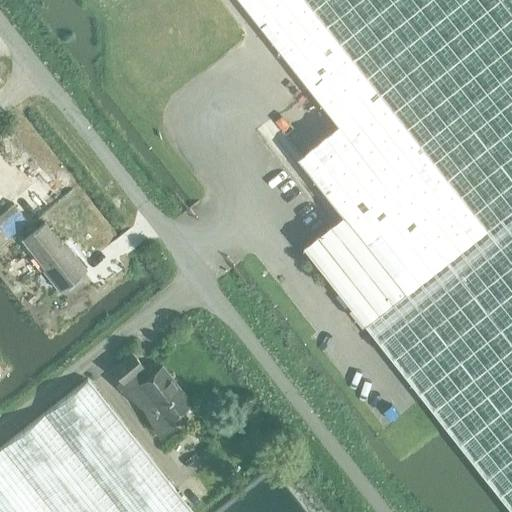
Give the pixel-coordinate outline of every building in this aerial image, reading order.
[(511,0),(244,0),(341,122),(300,154),(346,212),(331,223),(352,249),(392,218),(432,269),(367,321),(511,504),(511,0)] [(352,249),(331,223),(305,244),(353,304),(351,306),(364,323),(367,321),(432,269),(392,218),(352,249)] [(83,267),(69,249),(66,251),(42,222),(23,237),(45,265),(43,267),(58,286),(83,267)] [(160,365),(142,379),(135,369),(141,364),(131,351),(111,367),(121,379),(116,382),(137,402),(142,398),(147,403),(143,407),(158,433),(173,425),(167,418),(189,401),(160,365)] [(0,446),(0,511),(193,511),(87,378),(0,446)]
